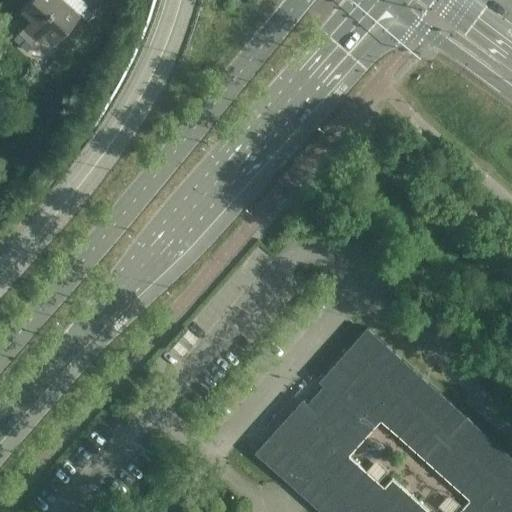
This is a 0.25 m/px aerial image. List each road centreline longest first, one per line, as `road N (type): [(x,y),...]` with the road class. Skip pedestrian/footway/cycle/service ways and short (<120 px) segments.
road 1 (unclassified): [(59,511),(295,253),(312,251),(361,287),(511,419)]
road 2 (secondary): [(0,430),(381,0)]
road 3 (secondary): [(299,0),(0,353)]
road 4 (tertiary): [(391,0),(511,95)]
